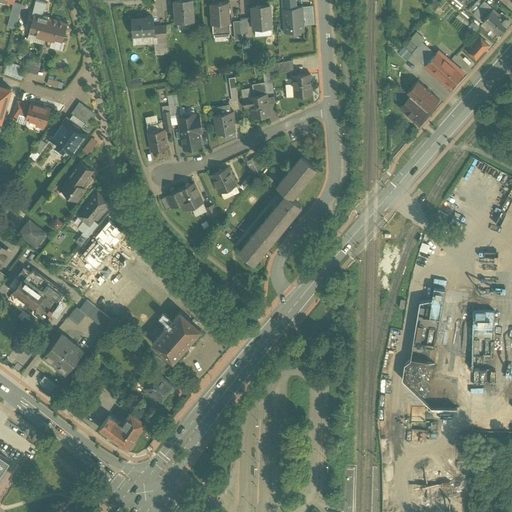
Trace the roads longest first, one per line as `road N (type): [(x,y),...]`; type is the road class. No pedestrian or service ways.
road 1 (secondary): [(511,54),(285,311)]
road 2 (residential): [(255,348),(137,216),(90,63)]
road 3 (residential): [(331,97),(327,191),(274,272),(285,311)]
road 4 (secondary): [(255,348),(143,491)]
road 5 (secondary): [(0,381),(143,491)]
road 6 (residential): [(174,172),(331,97)]
